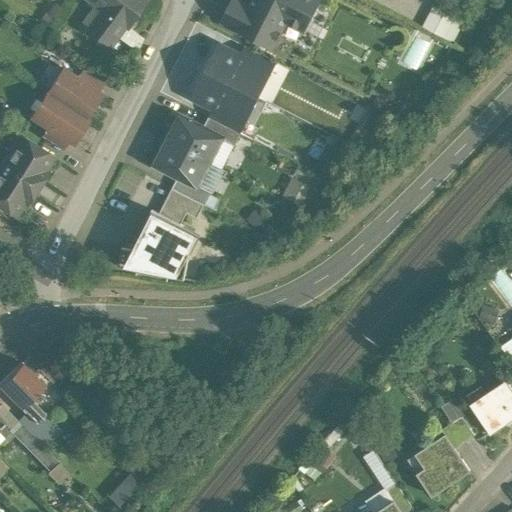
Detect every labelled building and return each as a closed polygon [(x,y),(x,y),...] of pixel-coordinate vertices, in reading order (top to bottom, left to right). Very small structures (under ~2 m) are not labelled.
[(148,0),(88,0),(110,15),(95,36),(111,48),(126,27),(128,28),(148,0)] [(254,0),(250,9),(234,1),(223,22),(271,47),(289,13),(306,22),(317,0),(254,0)] [(420,26),(453,40),(463,20),(429,5),(420,26)] [(275,62),(244,47),(239,58),(263,70),(262,71),(269,74),(275,62)] [(239,58),(218,48),(213,59),(207,60),(202,70),(250,94),(262,71),(263,70),(239,58)] [(78,80),(62,69),(47,93),(87,119),(102,95),(98,93),(78,80)] [(105,83),(84,70),(78,80),(98,93),(102,87),(105,83)] [(250,94),(202,70),(198,79),(199,85),(193,97),(214,107),(238,119),(239,118),(251,95),(250,94)] [(87,119),(47,93),(32,116),(48,127),(68,140),(72,142),(87,119)] [(238,119),(214,107),(208,118),(239,133),(245,121),(239,118),(238,119)] [(202,129),(179,117),(167,141),(208,162),(220,139),(220,138),(202,129)] [(239,133),(208,118),(202,129),(220,138),(220,139),(233,145),(239,133)] [(68,140),(48,127),(42,137),(62,150),(68,140)] [(50,157),(19,137),(0,166),(0,205),(14,214),(22,202),(24,203),(31,192),(33,193),(39,184),(37,183),(44,171),(42,170),(50,157)] [(208,162),(167,141),(155,165),(178,177),(196,186),(208,162)] [(196,186),(178,177),(172,189),(203,204),(209,192),(196,186)] [(171,188),(159,213),(180,224),(186,213),(197,218),(204,205),(203,204),(172,189),(171,188)] [(159,213),(151,210),(142,228),(131,249),(122,247),(118,267),(184,279),(188,260),(181,259),(185,250),(191,253),(200,235),(180,224),(159,213)] [(44,385),(21,362),(0,382),(0,387),(25,413),(36,423),(39,420),(45,414),(30,399),(44,385)] [(511,391),(505,382),(471,405),(490,434),(511,419),(511,391)] [(36,423),(25,413),(17,421),(43,447),(55,435),(39,420),(36,423)] [(461,417),(452,423),(464,442),(474,435),(461,417)] [(0,420),(0,440),(9,431),(9,430),(0,420)] [(43,447),(17,421),(9,430),(9,431),(47,470),(51,469),(59,462),(43,447)] [(464,442),(452,423),(441,430),(445,435),(454,448),(464,442)] [(319,440),(332,457),(345,447),(333,430),(319,440)] [(445,435),(416,455),(425,469),(417,474),(432,497),(469,472),(454,448),(445,435)] [(412,511),(414,511),(396,485),(386,492),(393,503),(394,502),(400,511),(412,511)] [(393,503),(379,511),(400,511),(394,502),(393,503)]
